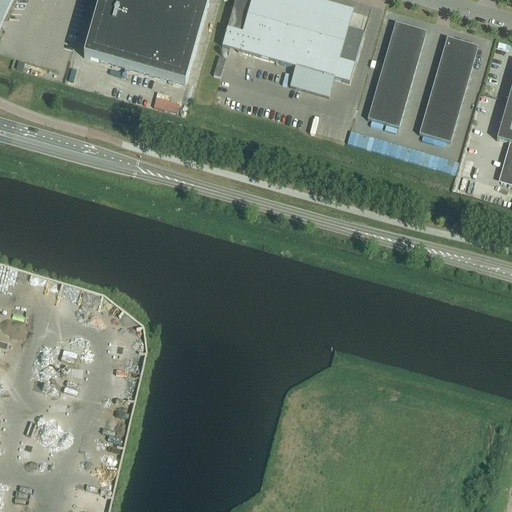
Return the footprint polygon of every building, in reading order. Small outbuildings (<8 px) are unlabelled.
[(0,0),(0,30),(0,29),(4,21),(8,12),(12,4),(14,0),(0,0)] [(100,0),(83,61),(185,90),(209,4),(193,0),(100,0)] [(290,89),(329,100),(334,81),(349,86),(363,37),(348,33),(353,14),(321,4),(322,4),(307,0),(252,0),(251,5),(236,1),(222,49),(296,70),(290,89)] [(368,122),(399,131),(427,35),(395,26),(368,122)] [(419,137),(450,146),(478,49),(447,40),(419,137)] [(511,88),(497,142),(511,146),(511,161),(507,180),(511,181),(511,88)] [(154,108),(178,115),(180,105),(157,99),(154,108)] [(460,162),(352,134),(349,145),(457,174),(460,162)]
